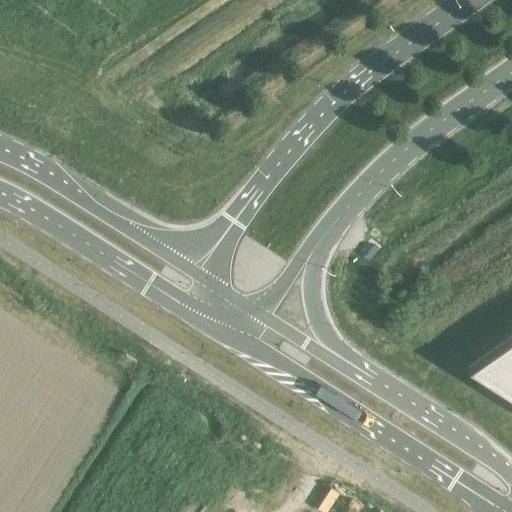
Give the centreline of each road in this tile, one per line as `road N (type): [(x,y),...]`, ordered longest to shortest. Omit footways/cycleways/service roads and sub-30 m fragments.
road 1 (unclassified): [(471,0),(394,54),(298,139),(233,224),(206,277)]
road 2 (unclassified): [(202,323),(487,502),(511,507)]
road 3 (unclassified): [(309,248),(372,178),(511,75)]
road 4 (unclassified): [(206,277),(0,150)]
road 5 (unclassified): [(0,197),(202,323)]
road 6 (unclassified): [(511,490),(468,446),(329,358)]
